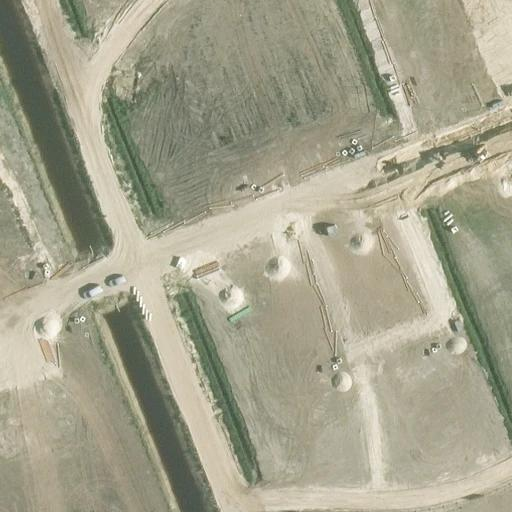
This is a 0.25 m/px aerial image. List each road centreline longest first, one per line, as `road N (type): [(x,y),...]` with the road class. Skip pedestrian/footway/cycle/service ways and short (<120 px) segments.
road 1 (residential): [(511,113),(134,261)]
road 2 (residential): [(232,511),(134,261)]
road 3 (residential): [(134,261),(0,314)]
